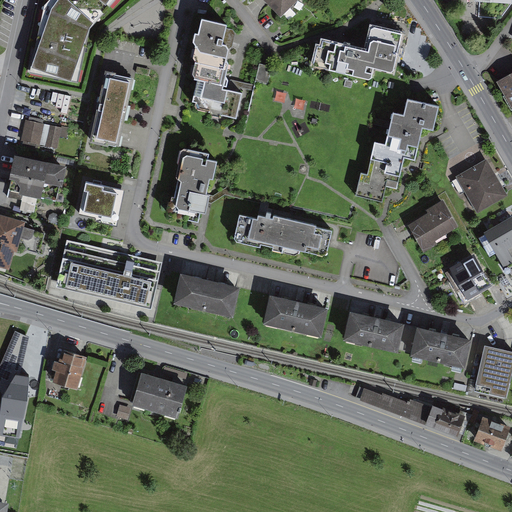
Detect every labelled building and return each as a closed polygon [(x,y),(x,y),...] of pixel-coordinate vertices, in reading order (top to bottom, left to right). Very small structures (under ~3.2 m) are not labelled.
[(116,0),(51,0),(46,6),(90,29),(116,0)] [(274,0),(284,9),(293,0),(274,0)] [(90,29),(46,6),(38,36),(31,73),(77,83),(90,29)] [(199,56),(198,59),(228,68),(234,44),(239,28),(205,19),(197,42),(199,56)] [(323,38),(318,62),(373,74),(376,63),(395,67),(404,29),(373,23),(367,48),(323,38)] [(223,86),(228,68),(198,59),(193,74),(199,75),(195,94),(200,106),(238,113),(245,91),(237,89),(223,86)] [(107,71),(93,138),(120,143),(134,76),(107,71)] [(511,71),(500,77),(511,100),(511,71)] [(359,172),(354,197),(382,202),(386,187),(397,189),(400,173),(403,158),(415,160),(418,146),(422,128),(431,130),(436,108),(407,102),(404,116),(391,113),(387,134),(385,145),(372,142),(369,156),(365,173),(359,172)] [(65,131),(28,123),(24,139),(61,147),(65,131)] [(169,198),(206,207),(219,153),(182,144),(169,198)] [(64,171),(16,161),(9,196),(34,202),(35,197),(39,198),(42,182),(61,186),(64,171)] [(459,178),(478,211),(504,196),(486,163),(459,178)] [(87,182),(81,214),(116,220),(122,189),(87,182)] [(411,219),(425,242),(458,222),(445,199),(411,219)] [(235,236),(281,246),(287,216),(241,206),(235,236)] [(281,246),(328,256),(334,226),(287,216),(281,246)] [(2,247),(12,249),(15,251),(18,241),(24,242),(29,251),(38,254),(44,234),(22,228),(23,224),(0,217),(0,235),(5,236),(2,247)] [(486,235),(511,278),(511,277),(511,220),(486,235)] [(0,265),(7,267),(12,249),(2,247),(5,236),(0,235),(0,265)] [(58,287),(148,308),(158,265),(69,244),(58,287)] [(474,259),(450,273),(465,300),(489,287),(474,259)] [(183,279),(177,304),(231,316),(236,291),(183,279)] [(272,301),(267,325),(319,337),(325,313),(272,301)] [(352,317),(346,341),(395,352),(401,328),(352,317)] [(419,332),(414,357),(463,368),(468,343),(419,332)] [(45,337),(21,333),(14,372),(38,376),(45,337)] [(88,354),(57,345),(48,378),(79,387),(88,354)] [(477,391),(505,397),(511,367),(511,355),(486,350),(477,391)] [(184,387),(143,376),(134,406),(175,417),(184,387)] [(466,414),(427,400),(425,407),(367,386),(363,398),(459,433),(466,414)] [(31,394),(0,388),(0,416),(26,422),(31,394)] [(121,400),(119,412),(130,414),(132,403),(121,400)] [(481,436),(506,444),(508,437),(511,436),(511,428),(511,429),(511,428),(511,422),(488,415),(481,436)] [(0,511),(8,511),(11,497),(0,495),(0,511)]
